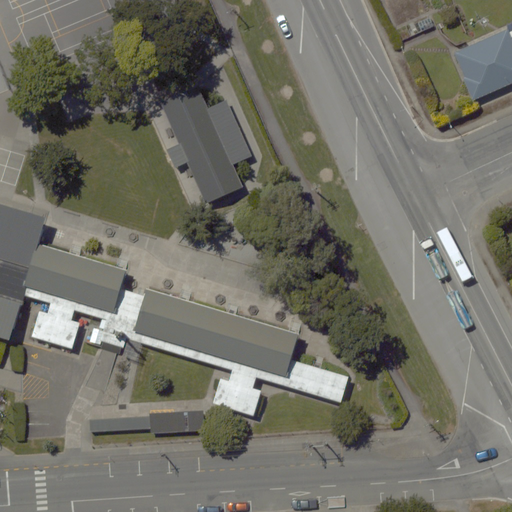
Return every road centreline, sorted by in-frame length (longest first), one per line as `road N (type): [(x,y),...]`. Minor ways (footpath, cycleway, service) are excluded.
road 1 (residential): [(0,505),(447,477),(511,458)]
road 2 (primary): [(416,197),(319,0)]
road 3 (primary): [(511,386),(416,197)]
